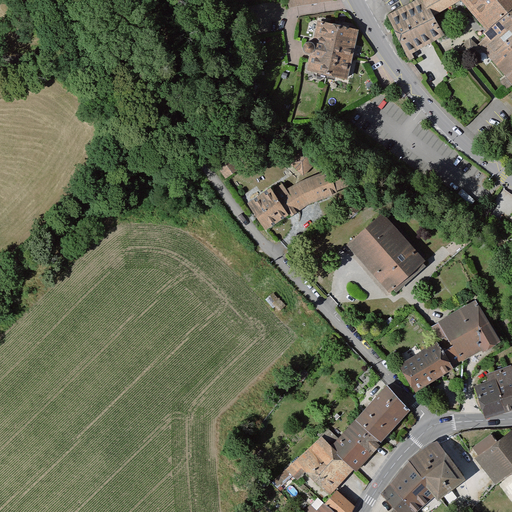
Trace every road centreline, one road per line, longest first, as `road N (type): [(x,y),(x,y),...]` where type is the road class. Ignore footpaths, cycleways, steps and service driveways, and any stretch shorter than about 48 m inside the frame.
road 1 (residential): [(433,425),(252,231),(204,168),(158,67)]
road 2 (tertiary): [(511,182),(415,92),(358,5)]
